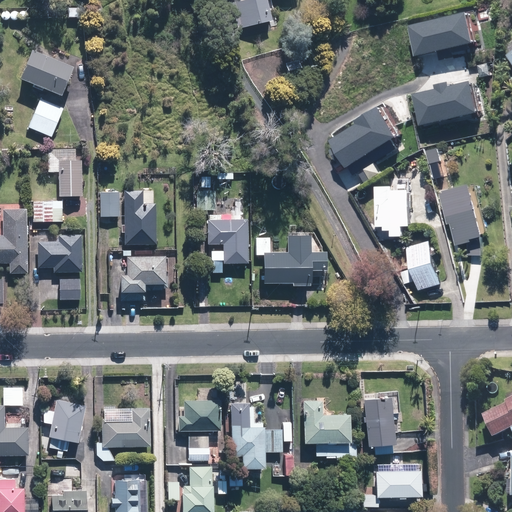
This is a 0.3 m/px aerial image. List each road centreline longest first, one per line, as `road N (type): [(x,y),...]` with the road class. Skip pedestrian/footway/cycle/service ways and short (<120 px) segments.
road 1 (residential): [(0,348),(448,339)]
road 2 (residential): [(448,339),(452,511)]
